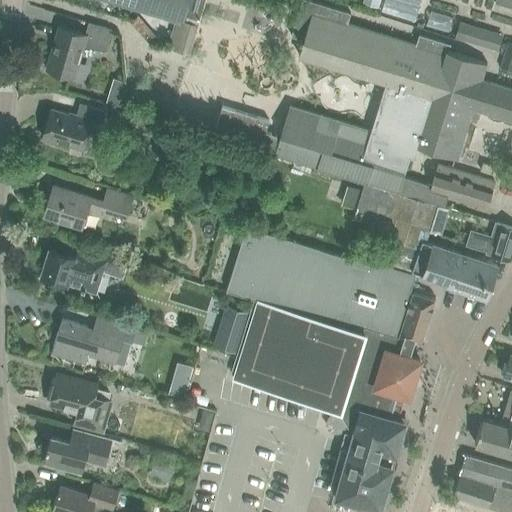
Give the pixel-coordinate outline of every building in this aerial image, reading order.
[(120,0),(183,18),(173,48),(189,53),(205,0),(120,0)] [(220,105),(212,134),(274,153),(365,182),(399,191),(404,176),(410,157),(416,159),(419,146),(457,158),(473,108),(511,119),(511,88),(482,79),(487,62),(449,50),(451,43),(420,34),(416,45),(347,23),(351,12),(310,0),(301,0),(290,35),(304,40),(299,55),(380,80),(366,128),(290,105),(286,116),(279,136),(265,132),(269,120),(220,105)] [(111,48),(115,35),(111,34),(113,30),(89,23),(85,35),(59,28),(46,69),(75,78),(84,47),(106,53),(107,48),(111,48)] [(481,28),(476,44),(498,51),(503,35),(481,28)] [(511,70),(511,67),(511,42),(509,48),(505,46),(503,54),(498,66),(511,70)] [(127,84),(123,82),(117,103),(129,107),(127,84)] [(100,125),(104,110),(80,103),(76,116),(51,109),(42,138),(83,151),(91,122),(100,125)] [(111,109),(109,118),(121,121),(124,113),(111,109)] [(404,176),(399,191),(437,203),(445,205),(448,194),(487,206),(494,181),(490,180),(478,176),(452,168),(453,165),(448,163),(447,166),(438,163),(432,185),(404,176)] [(365,182),(354,218),(379,225),(380,226),(377,238),(390,242),(384,261),(449,282),(447,287),(485,300),(497,265),(426,241),(430,229),(434,216),(437,203),(399,191),(365,182)] [(103,202),(91,198),(92,196),(54,184),(44,214),(82,226),(87,210),(107,216),(109,209),(127,215),(133,195),(108,188),(103,202)] [(434,216),(430,229),(442,232),(446,220),(434,216)] [(510,260),(511,252),(511,227),(496,222),(491,237),(473,232),(470,242),(488,248),(487,253),(510,260)] [(371,260),(370,264),(352,258),(246,226),(227,290),(254,299),(332,322),(334,316),(414,341),(421,343),(436,298),(410,290),(416,272),(383,264),(371,260)] [(128,261),(88,248),(84,260),(50,248),(41,275),(67,284),(97,294),(104,272),(123,278),(127,264),(128,261)] [(332,322),(254,299),(231,373),(340,407),(339,411),(336,411),(332,412),(329,415),(327,418),(326,422),(327,425),(329,429),(332,431),(335,433),(339,433),(343,432),(346,429),(348,426),(354,428),(351,438),(396,450),(404,422),(390,418),(392,411),(399,413),(403,399),(397,398),(398,391),(408,394),(420,359),(410,356),(414,341),(334,316),(332,322)] [(62,318),(51,354),(81,363),(84,352),(116,362),(125,364),(132,342),(144,346),(148,333),(136,329),(136,327),(106,318),(97,314),(92,327),(62,318)] [(241,331),(221,325),(214,345),(235,352),(241,331)] [(102,429),(111,401),(106,400),(109,392),(97,387),(97,385),(57,374),(49,403),(79,411),(76,422),(102,429)] [(134,401),(138,389),(120,384),(117,396),(134,401)] [(204,408),(201,418),(211,420),(214,411),(204,408)] [(511,428),(508,427),(508,426),(483,418),(475,443),(511,454),(511,428)] [(103,464),(110,440),(74,430),(71,441),(52,435),(44,462),(80,472),(84,458),(103,464)] [(387,479),(391,465),(387,464),(391,451),(395,452),(396,450),(351,438),(343,467),(387,479)] [(511,511),(511,467),(471,455),(467,454),(454,495),(508,511),(511,511)] [(155,459),(152,472),(171,478),(175,464),(155,459)] [(387,479),(343,467),(335,497),(379,509),(387,479)] [(113,509),(119,489),(93,482),(89,494),(60,485),(52,511),(53,511),(91,511),(95,503),(113,509)]
